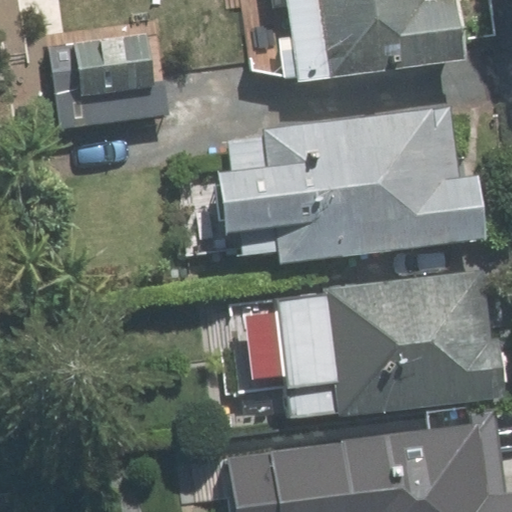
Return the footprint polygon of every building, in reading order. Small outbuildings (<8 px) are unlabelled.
[(288,0),(298,78),(470,56),(462,0),(288,0)] [(67,127),(171,115),(161,26),(56,38),(67,127)] [(279,222),(283,257),(488,236),(481,170),(461,172),(454,103),(269,122),(273,161),(219,167),(226,227),(279,222)] [(481,267),(279,288),(292,414),(505,392),(499,335),(488,336),(481,267)] [(483,418),(309,441),(318,511),(511,511),(511,491),(493,494),(483,418)]
